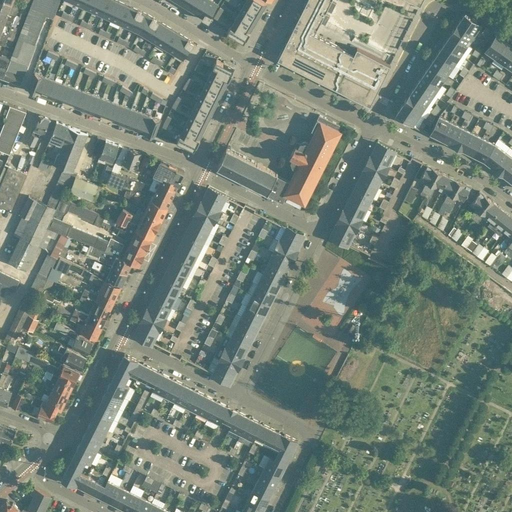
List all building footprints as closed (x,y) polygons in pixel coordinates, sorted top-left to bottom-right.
[(0,0),(0,9),(16,16),(19,6),(16,5),(2,0),(0,0)] [(59,0),(32,0),(10,58),(1,54),(0,53),(0,77),(20,85),(24,75),(25,75),(36,45),(35,45),(46,15),(53,18),(59,0)] [(93,10),(97,0),(86,0),(84,5),(93,10)] [(102,14),(108,0),(97,0),(93,10),(102,14)] [(111,18),(119,1),(117,0),(108,0),(102,14),(111,18)] [(190,8),(195,0),(183,0),(181,3),(185,6),(186,5),(190,8)] [(199,14),(207,0),(195,0),(190,8),(195,11),(195,12),(199,14)] [(218,3),(212,0),(207,0),(199,14),(208,20),(212,14),(211,14),(218,3)] [(246,0),(245,3),(260,12),(266,2),(261,0),(246,0)] [(390,64),(357,47),(354,53),(314,33),(316,29),(321,20),(325,23),(330,13),(325,11),(327,8),(331,10),(336,1),(334,0),(411,0),(420,5),(422,0),(306,0),(278,58),(370,104),(390,64)] [(121,22),(128,6),(123,4),(124,3),(119,1),(111,18),(121,22)] [(260,12),(245,3),(239,12),(256,22),(258,17),(260,12)] [(130,27),(138,9),(133,7),(133,8),(128,6),(121,22),(130,27)] [(12,25),(16,16),(0,9),(0,20),(12,25)] [(139,31),(148,14),(138,9),(130,27),(139,31)] [(457,23),(474,34),(481,24),(476,21),(477,19),(465,11),(457,23)] [(256,22),(239,12),(234,22),(250,31),(250,30),(252,26),(253,27),(256,22)] [(148,36),(158,20),(148,14),(139,31),(148,36)] [(0,31),(8,35),(12,25),(0,20),(0,31)] [(157,41),(167,25),(162,23),(158,21),(158,20),(148,36),(157,41)] [(250,31),(234,22),(231,26),(231,25),(227,31),(234,35),(244,41),(250,31)] [(451,33),(467,44),(474,34),(457,23),(451,33)] [(165,47),(175,31),(170,28),(171,28),(167,25),(157,41),(165,47)] [(7,39),(8,35),(0,31),(0,42),(5,45),(7,39)] [(174,52),(184,36),(180,33),(179,34),(175,31),(165,47),(174,52)] [(467,44),(451,33),(444,43),(460,54),(467,44)] [(497,33),(485,50),(495,57),(507,41),(497,33)] [(190,47),(194,41),(184,36),(174,52),(183,57),(190,47)] [(495,57),(505,64),(511,53),(511,44),(507,41),(495,57)] [(460,54),(444,43),(437,53),(454,64),(460,54)] [(373,48),(370,53),(380,58),(383,53),(373,48)] [(454,64),(437,53),(430,63),(447,74),(454,64)] [(214,66),(212,70),(229,78),(230,76),(234,68),(223,63),(223,62),(216,59),(213,66),(214,66)] [(424,73),(440,84),(447,74),(430,63),(424,73)] [(229,78),(212,70),(207,80),(224,88),(226,84),(225,83),(228,79),(229,79),(229,78)] [(39,92),(45,76),(35,72),(29,89),(34,91),(39,93),(39,92)] [(417,83),(433,94),(440,84),(424,73),(417,83)] [(48,96),(55,79),(45,76),(39,92),(44,94),(43,94),(48,96)] [(58,99),(64,83),(55,79),(48,96),(53,98),(54,97),(58,99)] [(221,94),(224,88),(207,80),(202,90),(218,98),(219,96),(221,93),(221,94)] [(67,103),(74,86),(64,83),(58,99),(63,101),(62,101),(67,103)] [(433,94),(417,83),(410,92),(427,104),(433,94)] [(77,106),(83,90),(74,86),(67,103),(72,105),(73,104),(77,106)] [(87,110),(93,93),(83,90),(77,106),(82,108),(81,108),(87,110)] [(217,100),(218,98),(202,90),(197,100),(214,108),(217,103),(216,103),(217,100)] [(403,102),(420,114),(427,104),(410,92),(403,102)] [(97,113),(102,97),(93,93),(87,110),(91,112),(92,111),(97,113)] [(106,117),(112,101),(102,97),(97,113),(101,115),(101,116),(106,117)] [(0,114),(4,116),(9,103),(0,99),(0,114)] [(212,113),(214,108),(197,100),(193,109),(209,117),(210,115),(211,113),(212,113)] [(116,120),(122,104),(112,101),(106,117),(111,119),(111,118),(116,120)] [(407,123),(409,121),(413,124),(420,114),(403,102),(394,116),(401,120),(402,119),(406,122),(406,123),(406,122),(407,123)] [(0,147),(10,152),(23,119),(26,109),(16,106),(9,103),(4,116),(6,116),(0,130),(0,147)] [(125,125),(131,108),(122,104),(116,120),(120,122),(120,123),(125,125)] [(135,127),(141,111),(131,108),(125,125),(130,126),(135,127)] [(208,120),(209,117),(193,109),(188,119),(205,127),(207,123),(206,122),(208,120)] [(144,132),(150,115),(141,111),(135,127),(139,129),(139,130),(144,132)] [(44,133),(50,118),(48,118),(39,114),(28,142),(34,145),(40,131),(44,133)] [(309,143),(305,141),(300,143),(297,141),(288,159),(291,160),(292,166),(297,168),(290,181),(277,175),(278,172),(226,147),(217,166),(283,197),(286,191),(304,200),(339,130),(338,129),(340,125),(319,114),(312,128),(316,130),(309,143)] [(160,118),(150,115),(144,132),(154,135),(160,118)] [(441,139),(450,121),(439,115),(430,133),(441,139)] [(202,133),(205,127),(188,119),(183,129),(199,137),(202,132),(202,133)] [(57,151),(67,125),(58,121),(56,121),(53,130),(50,138),(48,144),(53,146),(52,150),(57,152),(57,151)] [(417,127),(422,129),(425,124),(419,121),(417,127)] [(461,126),(450,121),(441,139),(452,144),(461,126)] [(74,170),(87,136),(88,133),(91,134),(77,129),(72,127),(67,125),(57,151),(57,152),(58,152),(54,163),(63,166),(64,167),(74,170)] [(472,131),(461,126),(452,144),(463,149),(472,131)] [(195,149),(200,137),(199,137),(183,129),(181,134),(180,134),(177,140),(183,144),(183,143),(195,149)] [(483,137),(472,131),(463,149),(473,155),(483,137)] [(98,137),(92,152),(100,155),(106,139),(97,136),(98,137)] [(495,143),(483,137),(473,155),(484,160),(495,143)] [(106,139),(100,155),(107,158),(105,161),(112,163),(119,144),(106,139)] [(378,143),(373,153),(371,156),(370,156),(388,165),(387,164),(394,151),(378,143)] [(494,167),(506,151),(495,143),(484,160),(494,167)] [(138,159),(141,152),(129,148),(125,156),(123,162),(122,161),(120,166),(128,169),(129,165),(137,167),(140,160),(138,159)] [(511,163),(511,156),(506,151),(494,167),(503,175),(511,163)] [(145,166),(149,158),(144,155),(140,163),(145,166)] [(388,165),(370,156),(371,157),(369,160),(368,159),(368,160),(369,160),(367,163),(366,163),(367,164),(366,167),(365,166),(364,167),(382,176),(382,175),(383,172),(384,172),(384,171),(385,169),(386,169),(386,168),(385,168),(387,165),(388,165)] [(43,158),(39,167),(44,169),(48,160),(43,158)] [(156,169),(155,172),(162,176),(160,181),(175,188),(184,170),(179,168),(170,164),(161,159),(156,169)] [(48,160),(44,169),(49,171),(53,162),(48,160)] [(511,163),(503,175),(511,181),(511,163)] [(5,164),(0,175),(0,205),(12,210),(27,173),(5,164)] [(425,196),(438,170),(427,165),(420,178),(426,181),(421,194),(425,196)] [(64,167),(61,174),(70,178),(74,170),(64,167)] [(382,176),(364,167),(365,168),(360,178),(361,179),(376,186),(382,176)] [(167,206),(171,197),(156,190),(156,188),(149,185),(150,184),(112,170),(106,182),(135,192),(140,194),(147,196),(149,197),(167,206)] [(424,208),(427,203),(435,186),(442,189),(449,175),(438,170),(425,196),(420,205),(424,208)] [(61,174),(59,179),(68,183),(70,178),(61,174)] [(93,200),(100,185),(76,175),(70,190),(93,200)] [(445,210),(460,181),(449,175),(442,189),(448,192),(438,213),(443,215),(445,210)] [(376,186),(361,179),(360,178),(355,188),(354,189),(371,197),(376,186)] [(59,179),(56,184),(66,188),(68,183),(59,179)] [(171,197),(175,188),(160,181),(156,188),(156,190),(171,197)] [(464,200),(471,186),(460,181),(445,210),(449,212),(457,196),(464,200)] [(56,184),(54,189),(63,193),(66,188),(56,184)] [(418,189),(411,185),(404,199),(411,202),(418,189)] [(209,188),(204,198),(202,201),(201,201),(219,210),(218,209),(225,196),(209,188)] [(54,189),(52,194),(61,198),(62,197),(63,193),(54,189)] [(371,197),(354,189),(349,199),(351,200),(366,208),(371,197)] [(474,219),(489,199),(480,191),(477,195),(471,191),(466,200),(470,203),(476,207),(470,215),(474,218),(474,219)] [(52,194),(49,199),(59,203),(61,198),(52,194)] [(29,195),(20,213),(22,215),(29,218),(38,199),(29,195)] [(55,210),(47,227),(73,237),(90,244),(96,246),(118,255),(132,262),(136,264),(139,265),(141,260),(141,261),(147,248),(126,238),(124,243),(120,250),(107,245),(109,242),(100,238),(74,228),(70,226),(71,223),(62,219),(64,215),(68,211),(87,219),(91,210),(62,197),(61,198),(59,203),(56,208),(55,210)] [(167,206),(149,197),(148,199),(145,198),(142,204),(146,205),(144,209),(139,207),(161,218),(167,206)] [(29,218),(20,235),(38,244),(47,227),(56,208),(47,203),(38,199),(29,218)] [(49,199),(47,203),(56,208),(59,203),(49,199)] [(366,208),(351,200),(349,199),(344,210),(343,209),(343,210),(361,219),(361,218),(360,218),(366,208)] [(508,215),(499,207),(499,206),(489,199),(474,219),(478,221),(484,214),(490,218),(492,220),(488,225),(496,231),(508,215)] [(219,210),(201,201),(202,202),(200,205),(199,204),(199,205),(200,205),(199,208),(197,208),(198,209),(197,212),(196,211),(195,212),(213,221),(214,220),(213,220),(214,217),(215,217),(215,216),(216,213),(217,214),(217,213),(216,213),(218,210),(219,210)] [(161,218),(139,207),(136,213),(123,207),(117,220),(119,221),(119,222),(120,221),(128,225),(130,219),(138,223),(136,227),(153,235),(155,231),(161,218)] [(91,210),(87,219),(89,220),(88,221),(94,223),(99,213),(91,210)] [(361,219),(343,210),(344,210),(342,213),(341,213),(342,214),(340,217),(339,216),(339,217),(340,218),(339,221),(338,220),(337,220),(355,229),(356,226),(357,226),(357,225),(358,222),(359,222),(358,222),(360,218),(361,219)] [(213,221),(195,212),(196,212),(191,223),(192,224),(207,231),(213,221)] [(22,215),(14,232),(20,235),(29,218),(22,215)] [(508,254),(511,249),(511,217),(508,215),(496,231),(503,236),(507,232),(511,235),(511,240),(504,251),(508,254)] [(355,230),(355,229),(337,220),(337,221),(339,221),(332,235),(348,243),(355,229),(355,230)] [(153,235),(136,227),(135,228),(128,225),(120,221),(119,222),(117,227),(118,227),(120,228),(117,234),(126,238),(147,248),(153,236),(153,235)] [(207,231),(192,224),(191,223),(186,234),(202,242),(207,231)] [(448,233),(452,236),(457,228),(454,226),(448,233)] [(69,246),(73,237),(47,227),(38,244),(45,247),(50,237),(57,240),(52,252),(58,255),(59,254),(64,244),(69,246)] [(303,235),(287,227),(280,240),(279,240),(297,249),(296,249),(303,235)] [(202,242),(186,234),(180,244),(182,245),(197,253),(202,242)] [(20,235),(17,243),(34,252),(38,244),(20,235)] [(475,241),(471,239),(466,246),(469,249),(475,241)] [(297,250),(297,249),(279,240),(279,241),(280,241),(278,244),(277,244),(278,245),(276,248),(276,247),(275,248),(276,248),(275,251),(274,251),(292,260),(291,259),(292,256),(293,257),(294,256),(293,256),(294,253),(295,253),(294,252),(296,249),(297,250)] [(475,241),(469,249),(473,251),(478,244),(475,241)] [(17,243),(13,251),(31,260),(34,252),(17,243)] [(70,247),(69,246),(64,244),(59,254),(65,257),(70,247)] [(127,272),(132,262),(118,255),(96,246),(90,244),(86,254),(98,260),(100,255),(114,260),(111,266),(127,272)] [(197,253),(182,245),(180,244),(175,255),(191,263),(197,253)] [(48,252),(47,255),(56,260),(58,257),(58,255),(52,252),(49,250),(48,252)] [(482,258),(485,260),(491,253),(487,250),(482,258)] [(13,251),(9,260),(27,268),(31,260),(13,251)] [(285,270),(291,260),(292,260),(274,251),(274,252),(269,262),(285,270)] [(497,268),(506,256),(499,251),(490,263),(497,268)] [(47,255),(44,260),(54,265),(56,260),(47,255)] [(191,263),(175,255),(170,266),(171,266),(186,274),(191,263)] [(44,260),(42,265),(51,269),(52,268),(54,265),(44,260)] [(280,281),(285,270),(269,262),(264,273),(280,281)] [(501,272),(511,279),(511,278),(511,265),(508,262),(501,272)] [(121,284),(127,272),(111,266),(111,267),(102,263),(100,269),(95,267),(93,271),(112,280),(121,284)] [(42,265),(39,270),(49,274),(51,269),(42,265)] [(186,274),(171,266),(170,266),(164,276),(180,285),(186,274)] [(39,270),(37,274),(47,279),(48,276),(49,274),(39,270)] [(120,286),(111,282),(92,272),(89,278),(102,284),(100,288),(116,296),(120,286)] [(6,273),(1,282),(6,285),(10,276),(6,273)] [(275,292),(280,281),(264,273),(258,284),(275,292)] [(37,274),(35,279),(44,284),(47,279),(37,274)] [(10,276),(6,285),(8,286),(11,287),(15,278),(10,276)] [(50,288),(55,279),(48,276),(47,279),(44,284),(43,286),(48,288),(48,287),(50,288)] [(180,285),(164,276),(159,287),(160,288),(175,295),(180,285)] [(15,278),(11,287),(16,289),(20,280),(15,278)] [(35,279),(32,284),(42,289),(43,286),(44,284),(35,279)] [(32,284),(29,290),(37,294),(39,295),(42,289),(32,284)] [(269,303),(275,292),(258,284),(253,294),(269,303)] [(111,306),(116,296),(100,288),(98,293),(85,287),(83,293),(111,306)] [(175,295),(160,288),(159,287),(153,298),(170,306),(175,295)] [(62,297),(49,290),(46,289),(45,291),(42,296),(53,301),(54,298),(60,300),(62,297)] [(28,290),(26,295),(35,299),(37,294),(29,290),(28,290)] [(106,316),(111,306),(83,293),(80,298),(93,304),(91,309),(106,316)] [(264,313),(269,303),(253,294),(247,305),(264,313)] [(26,295),(24,299),(33,304),(35,299),(26,295)] [(170,306),(153,298),(148,308),(147,308),(165,317),(164,317),(170,306)] [(24,299),(21,304),(30,309),(31,308),(33,304),(24,299)] [(40,299),(36,308),(43,311),(47,302),(40,299)] [(21,304),(19,309),(28,314),(30,309),(21,304)] [(258,324),(264,313),(247,305),(242,316),(258,324)] [(71,312),(58,306),(57,309),(69,315),(71,312)] [(102,326),(106,316),(91,309),(89,313),(76,307),(73,313),(102,326)] [(31,308),(23,326),(33,331),(39,319),(36,318),(39,312),(31,308)] [(165,317),(147,308),(148,309),(146,312),(145,311),(145,312),(146,313),(145,316),(144,315),(143,316),(144,316),(143,319),(142,319),(159,328),(160,328),(159,327),(160,324),(161,325),(161,324),(162,321),(163,321),(163,320),(164,317),(165,317)] [(19,309),(16,314),(26,318),(28,314),(19,309)] [(96,337),(102,326),(73,313),(71,318),(79,322),(76,328),(96,337)] [(16,314),(14,319),(23,323),(26,318),(16,314)] [(253,335),(258,324),(242,316),(237,326),(253,335)] [(14,319),(12,324),(21,328),(23,323),(14,319)] [(159,328),(142,319),(141,319),(143,320),(141,323),(136,333),(152,341),(159,328)] [(67,326),(57,321),(56,325),(54,328),(71,335),(70,337),(75,339),(72,346),(81,350),(87,353),(88,352),(89,353),(92,347),(90,346),(93,341),(84,337),(85,336),(75,332),(76,330),(67,326)] [(12,324),(9,329),(18,333),(20,331),(21,328),(12,324)] [(348,331),(353,334),(358,327),(352,324),(348,331)] [(248,345),(253,335),(237,326),(231,337),(248,345)] [(9,329),(7,333),(16,338),(18,333),(9,329)] [(25,333),(20,331),(18,333),(16,338),(14,343),(19,346),(25,333)] [(7,333),(4,339),(8,341),(14,343),(16,338),(7,333)] [(242,356),(246,349),(248,345),(231,337),(226,348),(225,347),(225,348),(243,357),(243,356),(242,356)] [(8,342),(6,348),(17,352),(19,346),(8,342)] [(85,356),(78,352),(78,351),(67,346),(66,347),(60,344),(58,350),(63,352),(60,359),(81,369),(84,363),(82,362),(85,356)] [(33,352),(19,346),(17,352),(16,356),(29,362),(33,354),(33,352)] [(243,357),(225,348),(226,348),(224,351),(223,351),(224,352),(223,355),(222,354),(222,355),(221,358),(220,358),(238,367),(237,367),(238,363),(239,364),(240,363),(239,363),(240,360),(241,360),(241,359),(242,356),(243,357)] [(137,375),(144,362),(143,362),(143,363),(138,361),(138,360),(125,353),(123,356),(118,367),(112,377),(129,385),(124,383),(130,371),(137,375)] [(49,361),(33,354),(29,362),(45,369),(48,363),(49,361)] [(230,381),(235,371),(236,367),(238,368),(238,367),(220,358),(220,359),(214,372),(230,381)] [(144,362),(137,375),(153,383),(156,384),(153,389),(164,395),(173,377),(173,378),(169,376),(161,372),(159,371),(147,365),(143,363),(144,362)] [(79,371),(70,367),(64,364),(61,369),(48,363),(45,369),(54,373),(54,372),(74,382),(76,378),(77,378),(80,373),(78,373),(79,371)] [(0,394),(8,372),(3,371),(0,378),(0,394)] [(0,394),(0,401),(7,405),(12,390),(9,389),(14,374),(8,372),(0,394)] [(74,382),(54,372),(54,373),(51,379),(47,377),(45,380),(69,392),(74,382)] [(129,385),(112,377),(107,388),(123,396),(129,385)] [(175,400),(184,384),(173,378),(173,377),(164,395),(175,400)] [(65,402),(69,392),(45,380),(43,384),(53,388),(50,395),(65,402)] [(186,406),(195,388),(194,389),(184,384),(175,400),(186,406)] [(123,396),(107,388),(101,399),(118,407),(123,396)] [(197,411),(205,394),(195,389),(195,388),(186,406),(197,411)] [(26,396),(17,393),(12,406),(20,409),(26,396)] [(208,416),(217,399),(216,399),(216,400),(205,394),(197,411),(208,416)] [(61,409),(65,402),(50,395),(47,401),(34,395),(33,400),(56,410),(57,407),(61,409)] [(118,407),(101,399),(96,410),(112,418),(118,407)] [(217,399),(208,416),(218,422),(221,418),(226,421),(232,423),(230,427),(241,433),(249,416),(249,415),(249,416),(245,415),(238,411),(233,408),(228,406),(220,402),(217,400),(217,399)] [(53,418),(56,410),(33,400),(31,404),(34,405),(39,408),(36,415),(41,418),(44,419),(45,417),(49,419),(50,419),(51,419),(52,419),(52,418),(53,418)] [(112,418),(96,410),(90,421),(107,429),(112,418)] [(241,433),(238,439),(249,444),(254,434),(273,443),(279,431),(279,430),(278,431),(253,418),(249,417),(250,416),(249,416),(241,433)] [(103,435),(107,429),(90,421),(85,432),(101,440),(105,442),(107,437),(103,435)] [(10,445),(16,430),(16,429),(6,426),(0,441),(0,447),(3,448),(5,443),(10,445)] [(286,464),(296,444),(298,440),(284,433),(284,434),(279,431),(273,443),(280,447),(274,458),(270,456),(269,456),(286,464)] [(96,451),(101,440),(85,432),(79,442),(96,451)] [(90,461),(96,451),(79,442),(76,450),(74,453),(90,461)] [(90,462),(90,461),(74,453),(62,478),(76,484),(81,486),(80,487),(81,487),(87,475),(80,471),(85,460),(90,462)] [(280,475),(286,465),(286,464),(269,456),(264,467),(280,475)] [(275,486),(280,475),(264,467),(258,478),(275,486)] [(87,475),(81,487),(81,486),(85,488),(110,501),(110,502),(119,485),(108,479),(105,484),(87,475)] [(269,497),(275,486),(258,478),(253,489),(269,497)] [(122,507),(130,490),(119,485),(110,502),(111,502),(111,501),(122,507)] [(42,511),(51,495),(44,491),(35,487),(34,486),(31,494),(32,493),(35,495),(29,508),(37,511),(42,511)] [(269,497),(253,489),(247,500),(264,508),(269,497)] [(132,511),(141,496),(130,490),(122,507),(132,511)] [(146,511),(152,501),(141,496),(132,511),(146,511)] [(242,497),(236,508),(242,511),(244,511),(261,511),(264,508),(247,500),(242,497)] [(37,511),(29,508),(25,506),(21,511),(13,502),(12,503),(11,502),(11,503),(8,500),(8,499),(7,499),(6,499),(0,505),(0,510),(1,511),(37,511)] [(160,511),(163,507),(152,501),(146,511),(160,511)]
